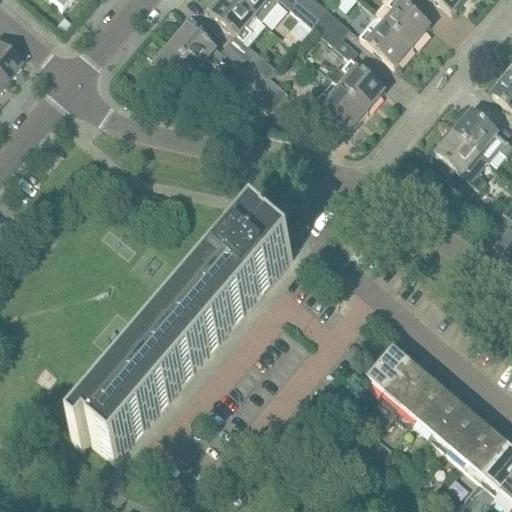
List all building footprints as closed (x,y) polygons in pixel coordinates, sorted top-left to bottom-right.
[(44,0),(62,15),(74,0),(44,0)] [(256,20),(232,0),(224,0),(210,18),(244,47),(253,37),(246,31),(256,20)] [(232,0),(256,20),(263,26),(273,15),(272,15),(280,5),(312,33),(320,24),(292,0),(232,0)] [(292,0),(320,24),(328,15),(310,0),(292,0)] [(394,0),(396,1),(388,10),(394,16),(385,27),(412,51),(431,30),(405,8),(411,0),(394,0)] [(430,0),(451,18),(466,0),(430,0)] [(350,34),(328,15),(320,24),(342,43),(350,34)] [(368,33),(360,43),(394,72),(412,51),(385,27),(378,21),(377,22),(374,22),(368,29),(368,33)] [(63,22),(55,31),(64,38),(71,29),(63,22)] [(320,24),(312,33),(335,52),(342,43),(320,24)] [(189,29),(171,51),(199,74),(208,63),(215,69),(223,59),(189,29)] [(0,81),(7,87),(22,70),(0,51),(0,81)] [(199,74),(171,51),(153,72),(187,101),(195,92),(189,86),(199,74)] [(269,83),(270,82),(277,74),(255,55),(247,64),(269,83)] [(247,80),(237,92),(250,104),(261,92),(269,83),(247,64),(239,73),(247,80)] [(334,86),(333,86),(340,92),(367,116),(386,95),(351,65),(351,66),(343,75),(334,86)] [(511,79),(492,100),(511,116),(511,79)] [(261,92),(250,104),(259,112),(278,90),(270,82),(269,83),(261,92)] [(319,102),(315,107),(319,111),(349,137),(367,116),(340,92),(333,86),(323,98),(319,102)] [(278,90),(259,112),(268,119),(287,97),(278,90)] [(511,150),(472,116),(454,138),(489,167),(499,155),(507,162),(511,155),(511,150)] [(479,180),(489,167),(454,138),(436,159),(478,195),(486,186),(479,180)] [(511,206),(503,218),(511,225),(511,206)] [(293,261),(256,230),(72,445),(82,454),(90,444),(93,447),(92,448),(115,468),(116,468),(293,261)] [(411,369),(393,354),(368,384),(385,399),(411,369)] [(427,383),(411,369),(385,399),(401,413),(427,383)] [(401,413),(418,427),(443,397),(427,383),(401,413)] [(460,411),(443,397),(418,427),(434,441),(460,411)] [(434,441),(450,455),(476,425),(460,411),(434,441)] [(493,440),(476,425),(450,455),(467,470),(493,440)] [(467,470),(484,484),(510,454),(493,440),(467,470)] [(511,484),(511,456),(510,454),(484,484),(500,498),(511,484)] [(511,484),(500,498),(511,508),(511,484)]
